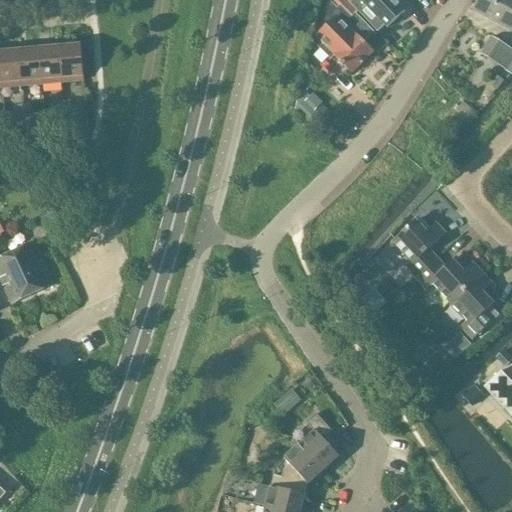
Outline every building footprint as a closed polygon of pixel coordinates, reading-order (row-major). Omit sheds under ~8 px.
[(322,0),(312,43),(318,47),(330,60),(334,57),(351,74),(373,53),(359,38),(369,29),(355,15),(356,14),(345,3),(342,0),(322,0)] [(352,0),(347,5),(375,34),(384,25),(388,29),(404,12),(392,0),(352,0)] [(511,0),(478,0),(472,13),(511,34),(511,31),(511,0)] [(481,56),(505,72),(511,61),(511,52),(492,39),(481,56)] [(80,47),(56,49),(59,84),(83,82),(80,47)] [(59,84),(56,49),(33,51),(36,86),(59,84)] [(13,88),(36,86),(33,51),(10,53),(13,88)] [(0,53),(0,89),(13,88),(10,53),(0,53)] [(497,91),(503,81),(495,76),(489,85),(497,91)] [(57,103),(58,114),(70,113),(69,102),(57,103)] [(16,107),(17,118),(29,117),(28,106),(16,107)] [(71,124),(70,113),(58,114),(59,125),(71,124)] [(30,128),(29,117),(17,118),(18,129),(30,128)] [(414,222),(391,244),(408,261),(402,266),(414,279),(436,259),(428,251),(445,236),(435,225),(425,234),(414,222)] [(53,284),(34,244),(16,252),(0,259),(0,281),(11,304),(53,284)] [(444,268),(436,259),(414,279),(426,292),(431,287),(448,305),(481,275),(472,265),(462,274),(451,262),(444,268)] [(481,275),(448,305),(464,323),(459,328),(471,341),(493,321),(485,313),(492,306),(481,294),(490,285),(481,275)] [(454,361),(469,347),(459,336),(444,350),(454,361)] [(482,389),(511,420),(511,386),(499,373),(482,389)] [(287,414),(302,400),(291,388),(275,402),(287,414)] [(323,473),(338,459),(332,453),(338,447),(328,437),(332,434),(315,416),(306,425),(313,433),(298,447),(323,473)] [(307,487),(323,473),(298,447),(283,461),(288,466),(283,471),(280,480),(272,478),(270,490),(304,498),(307,487)] [(270,490),(265,509),(277,511),(307,511),(301,510),(304,498),(270,490)]
